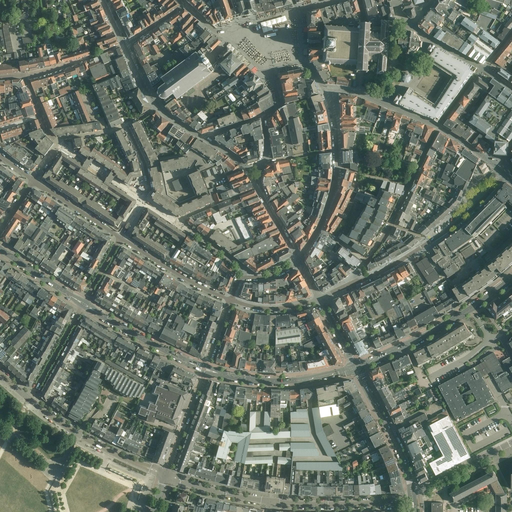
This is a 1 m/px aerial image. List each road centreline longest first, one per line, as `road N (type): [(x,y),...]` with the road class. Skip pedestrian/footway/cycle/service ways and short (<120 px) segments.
road 1 (residential): [(298,260),(243,166),(171,118),(146,91),(103,0)]
road 2 (residential): [(345,287),(414,252),(505,175)]
road 3 (residential): [(345,287),(390,223),(436,130)]
road 4 (residential): [(298,260),(335,178),(335,125),(324,90)]
road 5 (tertiary): [(355,366),(432,332),(511,279)]
road 6 (tertiary): [(164,475),(77,436),(29,400)]
road 7 (tertiary): [(411,493),(378,503),(268,502)]
road 8 (secondary): [(411,493),(399,449),(355,366)]
road 9 (secondary): [(218,373),(290,381),(355,366)]
road 10 (residential): [(242,277),(239,266),(144,200)]
road 11 (residential): [(120,237),(229,300)]
road 12 (residential): [(324,90),(365,93),(438,127)]
road 13 (residential): [(511,32),(438,127)]
